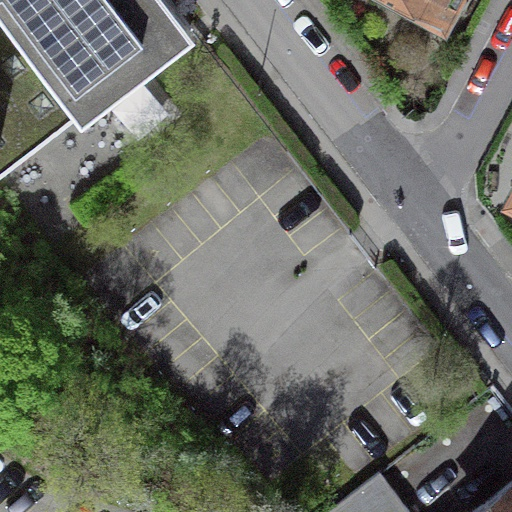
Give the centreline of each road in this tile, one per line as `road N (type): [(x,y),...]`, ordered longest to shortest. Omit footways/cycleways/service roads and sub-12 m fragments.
road 1 (residential): [(413,208),(253,0)]
road 2 (residential): [(413,208),(445,178),(511,53)]
road 3 (residential): [(511,334),(413,208)]
